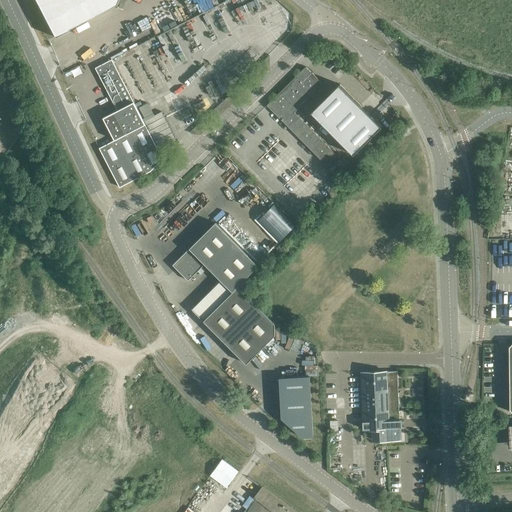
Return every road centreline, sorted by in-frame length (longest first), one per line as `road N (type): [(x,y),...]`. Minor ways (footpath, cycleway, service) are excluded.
road 1 (unclassified): [(366,511),(213,392),(136,278),(114,229),(118,211)]
road 2 (unclassified): [(118,211),(154,191),(328,28)]
road 3 (unclassified): [(7,0),(97,194),(118,211)]
road 4 (track): [(170,334),(126,359),(41,327),(0,347)]
road 5 (unclassified): [(451,333),(440,153)]
road 6 (unclassified): [(440,153),(391,72),(328,28)]
road 7 (unclassified): [(458,511),(451,358)]
road 8 (unclassified): [(451,358),(327,357)]
